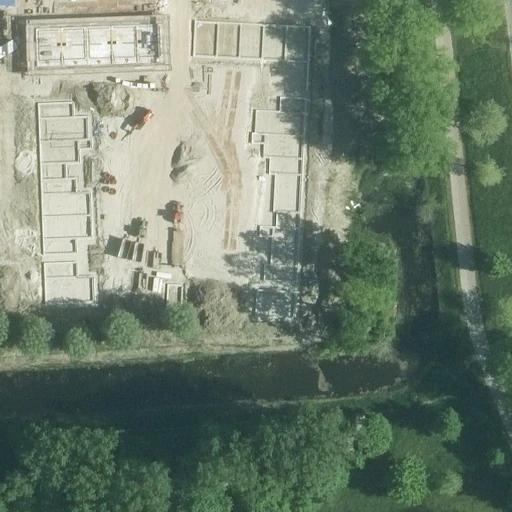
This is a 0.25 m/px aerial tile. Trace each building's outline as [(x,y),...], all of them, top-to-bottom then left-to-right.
[(195,22),(193,58),(217,59),(219,23),(195,22)] [(219,23),(217,59),(240,61),(241,24),(219,23)] [(163,24),(137,25),(138,65),(164,64),(163,24)] [(241,24),(240,61),(262,62),(264,25),(241,24)] [(137,25),(112,26),(113,66),(138,65),(137,25)] [(264,25),(262,62),(285,63),(287,26),(264,25)] [(112,26),(86,27),(88,67),(113,66),(112,26)] [(287,26),(285,63),(309,64),(310,28),(287,26)] [(86,27),(61,28),(63,68),(88,67),(86,27)] [(61,28),(35,29),(37,69),(63,68),(61,28)] [(147,80),(139,80),(139,92),(147,92),(147,80)] [(206,80),(206,88),(219,88),(219,81),(206,80)] [(114,81),(105,81),(106,94),(114,93),(114,81)] [(122,81),(114,81),(114,93),(122,93),(122,81)] [(228,81),(228,90),(241,90),(241,81),(228,81)] [(241,81),(241,90),(253,90),(253,81),(241,81)] [(296,82),(285,83),(285,92),(296,91),(296,82)] [(63,83),(55,83),(56,96),(64,95),(63,83)] [(71,83),(63,83),(64,95),(72,95),(71,83)] [(285,83),(274,83),(274,92),(285,92),(285,83)] [(255,134),(255,136),(305,138),(306,99),(280,98),(280,113),(256,111),(255,134)] [(74,103),(38,105),(39,125),(40,143),(89,141),(89,140),(88,117),(74,118),(74,103)] [(198,122),(198,133),(214,133),(214,122),(198,122)] [(120,129),(120,139),(135,139),(135,129),(120,129)] [(198,133),(198,144),(214,144),(214,133),(198,133)] [(252,134),(252,145),(264,145),(263,159),(270,159),(269,175),(275,175),(303,176),(305,138),(255,136),(255,134),(252,134)] [(120,139),(120,149),(135,149),(135,139),(120,139)] [(89,141),(40,143),(41,180),(67,179),(66,165),(80,165),(80,151),(92,151),(92,140),(89,140),(89,141)] [(212,169),(196,170),(196,181),(212,181),(212,169)] [(275,175),(273,214),(277,214),(276,228),(300,229),(303,176),(275,175)] [(67,179),(41,180),(42,218),(92,216),(91,193),(77,193),(76,179),(67,179)] [(137,203),(123,204),(123,215),(138,214),(137,203)] [(92,216),(42,218),(44,256),(77,255),(77,245),(77,241),(93,240),(109,239),(108,220),(92,221),(92,216)] [(132,218),(121,219),(121,234),(133,234),(132,218)] [(209,223),(193,224),(194,236),(210,235),(209,223)] [(260,227),(260,238),(272,238),(271,266),(265,266),(264,282),(297,283),(300,229),(276,228),(260,227)] [(78,263),(44,264),(46,306),(79,305),(95,304),(94,277),(78,277),(78,263)] [(168,285),(166,309),(181,310),(183,286),(168,285)] [(257,291),(256,318),(295,320),(297,293),(257,291)]
